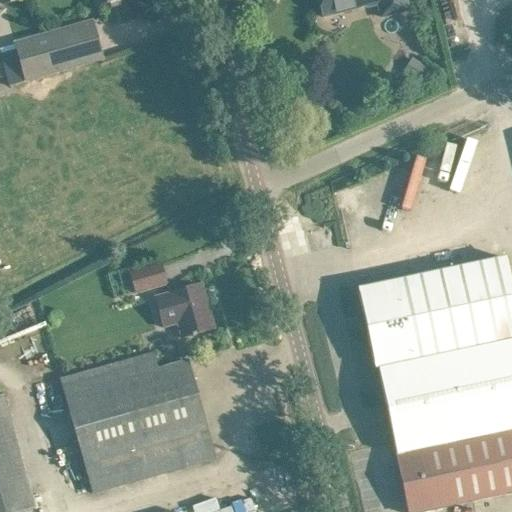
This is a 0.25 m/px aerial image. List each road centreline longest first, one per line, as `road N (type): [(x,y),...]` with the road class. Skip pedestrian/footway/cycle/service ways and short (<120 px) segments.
road 1 (tertiary): [(333,511),(253,190)]
road 2 (unclassified): [(253,190),(511,75)]
road 3 (tertiary): [(253,190),(206,0)]
